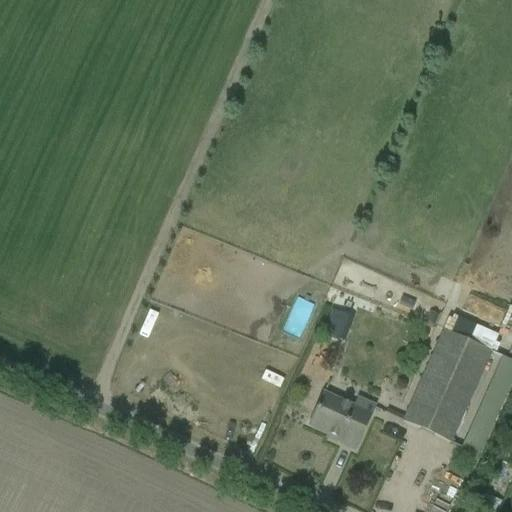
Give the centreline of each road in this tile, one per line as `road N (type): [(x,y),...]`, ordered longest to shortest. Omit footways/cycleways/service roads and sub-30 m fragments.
road 1 (track): [(102,410),(272,0)]
road 2 (unclassified): [(312,511),(0,363)]
